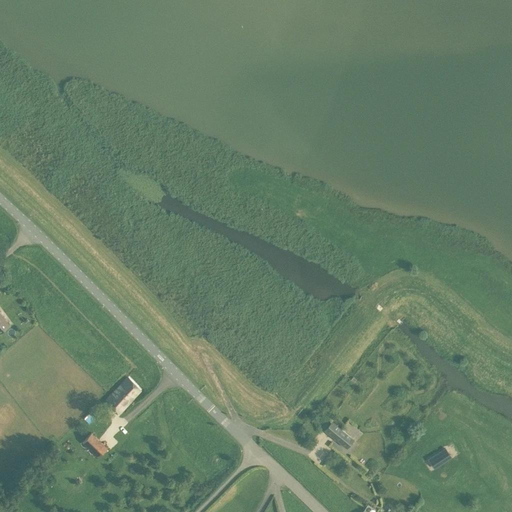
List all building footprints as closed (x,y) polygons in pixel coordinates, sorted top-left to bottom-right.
[(0,330),(9,324),(0,312),(0,330)] [(127,377),(116,389),(106,400),(120,413),(140,391),(127,377)] [(332,421),(324,430),(334,438),(335,438),(347,448),(354,439),(341,429),(332,421)] [(98,457),(107,448),(91,433),(82,442),(98,457)] [(435,468),(451,457),(446,449),(429,459),(435,468)]
